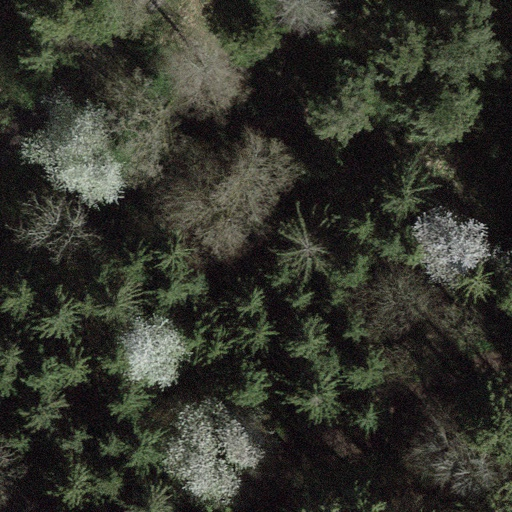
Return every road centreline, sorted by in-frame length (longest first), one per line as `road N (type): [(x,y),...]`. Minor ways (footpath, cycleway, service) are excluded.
road 1 (track): [(124,511),(511,365)]
road 2 (track): [(0,147),(152,0)]
